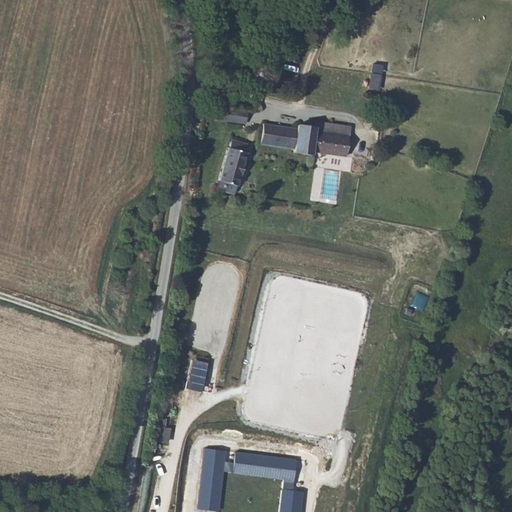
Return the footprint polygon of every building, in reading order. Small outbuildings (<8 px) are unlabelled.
[(377,90),(378,73),(369,72),(367,89),(377,90)] [(211,120),(242,124),(244,112),(212,108),(211,120)] [(314,122),(313,128),(313,133),(347,137),(349,127),(314,122)] [(262,125),(260,146),(292,150),(291,154),(309,156),(310,152),(345,157),(347,137),(313,133),(313,128),(296,125),(295,129),(262,125)] [(222,182),(220,191),(233,194),(235,185),(237,186),(245,154),(244,154),(246,144),(230,141),(227,148),(225,148),(216,181),(222,182)] [(333,202),(340,171),(325,168),(318,199),(333,202)]
